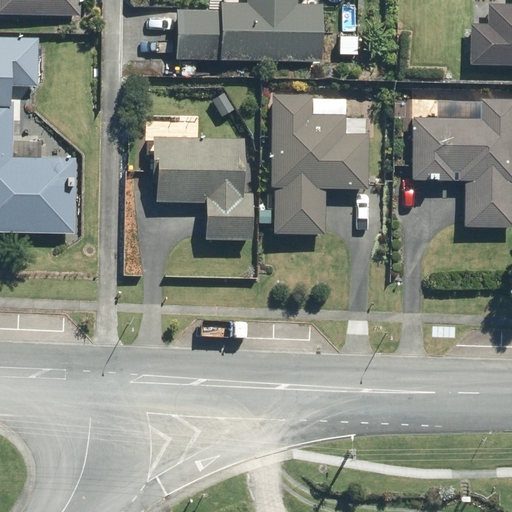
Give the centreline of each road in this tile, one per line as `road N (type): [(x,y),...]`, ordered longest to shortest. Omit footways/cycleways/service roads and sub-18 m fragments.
road 1 (tertiary): [(381,394),(70,511)]
road 2 (tertiary): [(95,378),(381,394)]
road 3 (unclassified): [(95,378),(89,443),(65,511)]
road 4 (tertiary): [(381,394),(511,396)]
